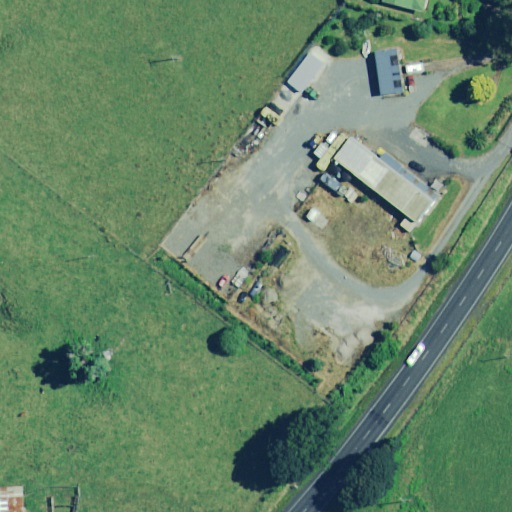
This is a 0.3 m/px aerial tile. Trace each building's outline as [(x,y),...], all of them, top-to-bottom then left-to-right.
[(385,0),(385,3),(426,14),(429,0),(385,0)] [(406,93),(400,51),(379,54),(384,96),(406,93)] [(308,89),(293,77),(289,82),(303,95),(308,89)] [(436,202),(441,195),(389,155),(384,162),(355,140),(338,161),(409,215),(401,226),(412,234),(436,202)] [(25,511),(24,488),(1,490),(2,511),(25,511)]
